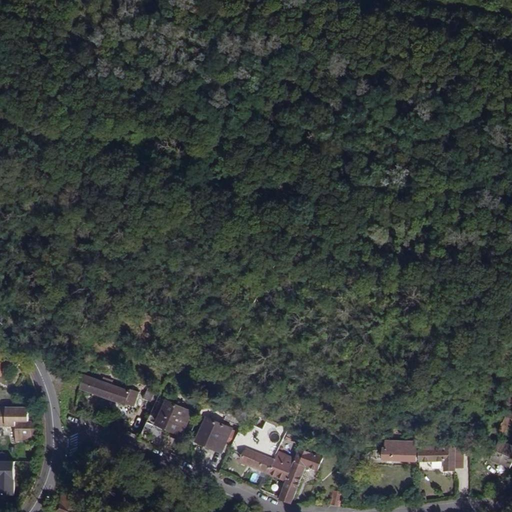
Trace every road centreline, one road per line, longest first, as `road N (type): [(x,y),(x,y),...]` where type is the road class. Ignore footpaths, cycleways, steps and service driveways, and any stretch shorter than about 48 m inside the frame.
road 1 (residential): [(51,440),(168,462),(317,511)]
road 2 (tertiary): [(0,323),(37,366),(51,440)]
